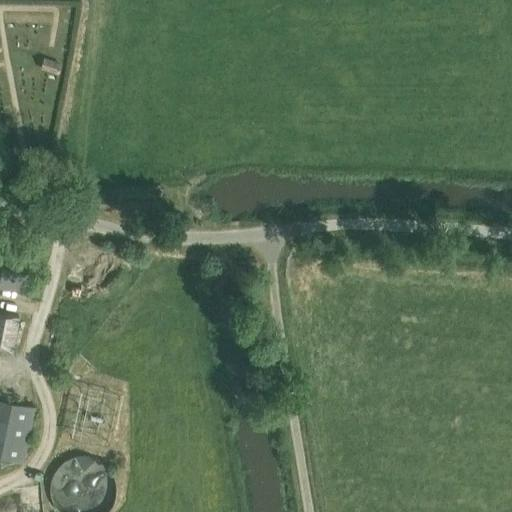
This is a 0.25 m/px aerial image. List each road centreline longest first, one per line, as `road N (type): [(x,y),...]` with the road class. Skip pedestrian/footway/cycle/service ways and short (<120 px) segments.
road 1 (track): [(267,232),(308,511)]
road 2 (unclassified): [(267,232),(160,237),(0,204)]
road 3 (unclassified): [(267,232),(361,224),(511,233)]
